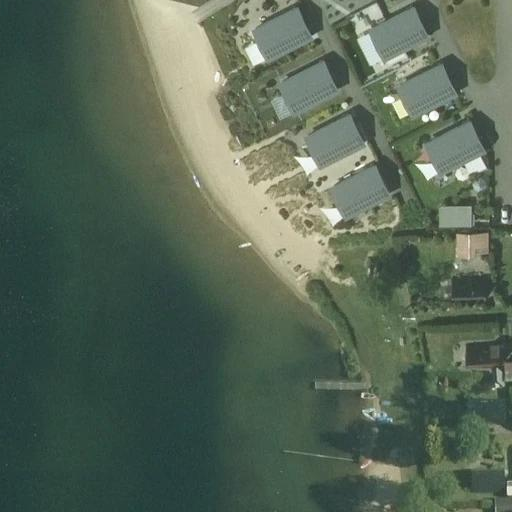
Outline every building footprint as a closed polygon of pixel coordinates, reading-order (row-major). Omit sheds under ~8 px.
[(300,0),(253,23),(268,54),(315,32),(300,0)] [(416,2),(369,24),(384,56),(431,33),(416,2)] [(326,56),(279,78),(294,110),(341,88),(326,56)] [(445,59),(397,81),(413,113),(460,90),(445,59)] [(351,107),(304,129),(319,161),(367,138),(351,107)] [(473,117),(426,140),(441,171),(488,149),(473,117)] [(377,160),(330,182),(345,214),(392,191),(377,160)] [(441,202),(440,224),(475,224),(475,202),(441,202)] [(488,233),(458,233),(458,256),(475,256),(475,253),(488,252),(488,233)] [(484,280),(453,279),(452,299),(483,300),(484,280)] [(499,346),(466,346),(466,368),(499,368),(499,346)] [(503,402),(466,402),(466,426),(503,426),(503,402)] [(472,466),(473,494),(507,494),(507,466),(472,466)]
